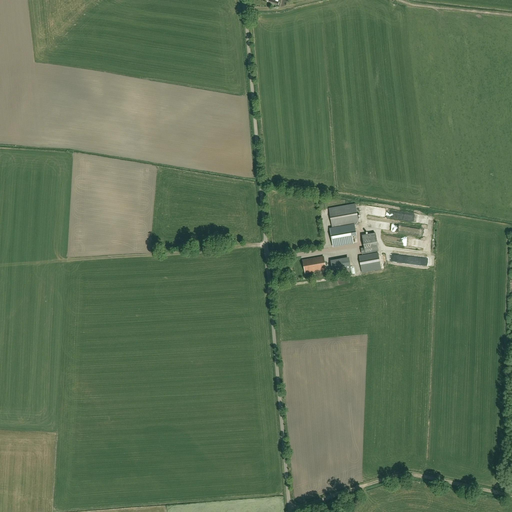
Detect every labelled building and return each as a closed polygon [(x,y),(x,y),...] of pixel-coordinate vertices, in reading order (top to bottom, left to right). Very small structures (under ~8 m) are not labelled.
[(354,244),(353,243),(352,236),(357,235),(355,225),(359,224),(355,204),(328,209),(332,228),(330,228),(333,248),(354,244)] [(361,249),(362,254),(378,251),(375,233),(362,236),(364,248),(361,249)] [(359,256),(361,270),(362,272),(381,269),(380,266),(378,253),(359,256)] [(310,259),(303,261),(305,273),(326,269),(324,257),(313,259),(310,260),(310,259)] [(331,273),(350,271),(348,257),(329,260),(331,273)]
